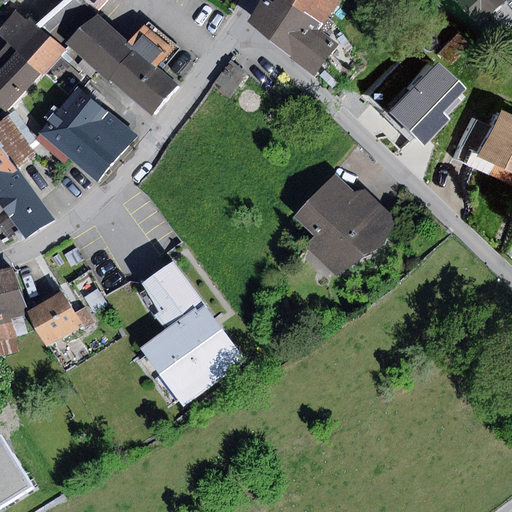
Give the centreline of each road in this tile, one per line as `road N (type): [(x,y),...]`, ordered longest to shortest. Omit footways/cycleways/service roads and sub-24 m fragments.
road 1 (residential): [(239,24),(511,276)]
road 2 (residential): [(239,24),(101,200),(0,262)]
